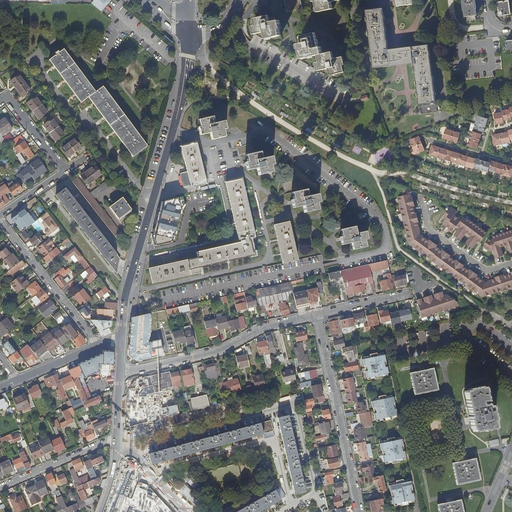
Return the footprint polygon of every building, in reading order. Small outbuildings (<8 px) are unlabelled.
[(102,11),(111,1),(110,0),(93,0),(91,3),(92,4),(102,11)] [(284,0),(287,12),(303,8),(300,0),(284,0)] [(313,0),(314,1),(316,1),(319,12),(333,8),(332,1),(336,0),(313,0)] [(462,0),(463,2),(462,2),(463,10),(464,10),(465,16),(467,16),(467,20),(475,19),(475,15),(477,15),(476,8),(475,1),(477,0),(476,0),(462,0)] [(509,0),(497,2),(499,15),(510,14),(509,0)] [(383,8),(366,10),(374,68),(390,66),(390,65),(414,61),(419,104),(432,103),(435,103),(435,102),(436,102),(429,44),(412,46),(412,48),(388,51),(383,8)] [(280,24),(279,20),(270,22),(269,15),(254,18),(256,25),(253,26),(254,30),(255,34),(265,32),(266,39),(281,35),(279,28),(280,28),(279,24),(280,24)] [(319,46),(316,32),(301,35),(302,42),(298,43),(301,58),(318,55),(319,61),(317,62),(317,66),(318,66),(319,70),(329,68),(330,75),(345,72),(343,65),(344,65),(343,61),(344,60),(343,56),(334,58),(333,51),(323,53),(321,46),(319,46)] [(128,146),(126,147),(133,156),(148,146),(141,137),(140,137),(102,86),(95,92),(63,49),(49,59),(50,60),(52,59),(83,101),(88,97),(90,96),(128,146)] [(52,59),(50,60),(81,102),(83,101),(52,59)] [(23,96),(31,90),(19,75),(11,81),(23,96)] [(39,118),(47,112),(36,96),(28,102),(39,118)] [(88,97),(126,147),(128,146),(90,96),(88,97)] [(511,107),(509,108),(509,109),(502,111),(502,112),(494,114),(496,124),(504,123),(504,120),(511,119),(511,117),(511,107)] [(226,128),(224,121),(215,123),(213,116),(199,120),(200,127),(199,127),(201,135),(210,133),(212,139),(225,136),(224,129),(226,128)] [(488,119),(478,116),(473,131),(472,131),(467,146),(477,148),(481,134),(483,134),(488,119)] [(4,118),(0,120),(0,134),(1,135),(7,131),(7,132),(9,131),(8,130),(12,128),(10,123),(8,124),(4,118)] [(56,140),(64,134),(52,118),(44,124),(56,140)] [(460,133),(445,129),(443,138),(457,142),(460,133)] [(508,132),(492,135),(494,145),(510,142),(510,140),(511,139),(511,129),(508,130),(508,132)] [(7,144),(13,140),(9,134),(3,138),(6,143),(7,144)] [(419,136),(410,139),(415,154),(424,150),(419,136)] [(68,156),(81,147),(75,139),(62,148),(68,156)] [(25,161),(33,155),(25,143),(17,149),(25,161)] [(206,182),(196,143),(181,147),(187,171),(179,173),(183,187),(191,186),(206,182)] [(257,151),(255,143),(236,147),(238,155),(257,151)] [(458,164),(470,168),(467,156),(461,154),(432,145),(429,154),(458,163),(458,164)] [(273,164),(271,156),(262,158),(260,151),(246,155),(247,161),(245,162),(247,170),(257,168),(258,174),(272,171),(270,165),(273,164)] [(467,156),(470,168),(473,168),(488,172),(488,170),(503,175),(511,177),(511,172),(511,166),(506,165),(491,161),(491,163),(476,158),(476,159),(467,156)] [(47,171),(38,158),(29,165),(30,165),(23,170),(25,173),(28,171),(33,179),(47,171)] [(87,184),(101,173),(94,165),(81,175),(87,184)] [(118,239),(123,235),(89,192),(78,177),(72,181),(118,239)] [(152,283),(201,272),(199,267),(251,255),(251,256),(254,256),(253,254),(255,254),(254,252),(253,252),(250,239),(249,240),(248,237),(253,236),(241,179),(226,182),(238,239),(240,239),(240,242),(196,252),(197,257),(149,268),(152,283)] [(303,188),(301,180),(294,182),(293,179),(282,182),(284,191),(295,189),(295,190),(303,188)] [(94,197),(110,185),(106,180),(90,192),(94,197)] [(9,183),(6,185),(13,195),(21,189),(17,183),(12,186),(9,183)] [(0,197),(4,203),(9,200),(8,199),(7,199),(0,188),(0,197)] [(117,274),(120,258),(65,188),(56,195),(117,274)] [(319,202),(317,194),(308,196),(306,189),(292,192),(293,199),(291,200),(293,208),(303,206),(304,212),(318,209),(316,202),(319,202)] [(482,297),(511,286),(511,271),(511,272),(511,273),(503,276),(503,275),(494,278),(494,279),(487,281),(487,283),(485,283),(476,276),(476,275),(469,270),(468,271),(465,268),(465,269),(462,267),(463,266),(455,260),(455,261),(449,257),(449,256),(442,250),(441,251),(438,249),(435,246),(436,245),(429,240),(428,241),(416,232),(416,230),(418,230),(417,222),(418,222),(416,213),(414,213),(413,206),(414,206),(412,197),(410,197),(410,194),(411,191),(405,189),(402,196),(398,197),(409,243),(431,259),(431,260),(458,279),(482,297)] [(120,220),(130,213),(128,211),(131,208),(122,196),(109,206),(120,220)] [(35,198),(35,197),(30,201),(34,207),(39,203),(35,198)] [(151,242),(156,247),(175,242),(185,204),(183,197),(162,202),(151,242)] [(20,208),(22,210),(30,204),(28,202),(20,208)] [(456,212),(450,207),(442,218),(445,220),(442,224),(448,228),(448,229),(451,232),(456,226),(458,228),(453,235),(460,240),(465,232),(470,236),(465,243),(471,248),(476,241),(479,243),(486,233),(469,220),(469,221),(466,219),(465,220),(462,217),(460,220),(454,215),(456,212)] [(47,235),(58,227),(56,224),(46,211),(40,217),(43,221),(42,221),(42,223),(44,226),(46,226),(47,225),(49,228),(44,231),(47,235)] [(27,212),(17,220),(20,223),(18,225),(16,226),(17,227),(20,229),(25,225),(26,226),(26,227),(31,224),(34,221),(30,216),(30,215),(29,215),(27,212)] [(282,262),(297,259),(289,221),(273,225),(282,262)] [(26,227),(21,231),(25,236),(35,228),(31,224),(26,227)] [(368,239),(366,231),(357,233),(355,226),(341,229),(342,236),(340,237),(342,245),(352,242),(353,249),(367,246),(365,239),(368,239)] [(511,233),(509,234),(509,231),(492,237),(493,240),(490,240),(488,239),(483,247),(492,250),(494,258),(502,256),(499,247),(505,245),(508,254),(511,252),(511,233)] [(29,240),(34,246),(40,241),(35,236),(29,240)] [(44,257),(53,249),(49,245),(52,243),(49,238),(44,242),(37,248),(44,257)] [(10,254),(3,246),(0,248),(0,254),(4,260),(10,254)] [(53,249),(44,257),(42,258),(46,262),(60,252),(56,247),(53,249)] [(78,260),(82,256),(74,247),(63,256),(66,260),(70,257),(73,254),(78,260)] [(10,254),(4,260),(11,269),(19,262),(12,253),(10,254)] [(74,263),(78,260),(73,254),(70,257),(74,263)] [(86,270),(90,266),(82,256),(78,260),(86,270)] [(21,260),(19,262),(11,269),(4,274),(8,279),(13,275),(10,271),(11,270),(13,273),(24,264),(21,260)] [(385,260),(371,264),(373,271),(386,268),(385,260)] [(369,264),(352,268),(354,275),(365,272),(365,270),(370,269),(369,264)] [(86,282),(88,284),(97,276),(90,266),(86,270),(80,274),(83,278),(86,276),(89,280),(86,282)] [(56,277),(65,271),(62,268),(54,274),(56,277)] [(56,277),(55,278),(61,287),(70,280),(67,276),(64,279),(62,277),(70,270),(68,268),(65,271),(56,277)] [(354,275),(352,268),(349,269),(352,283),(359,282),(360,285),(364,284),(370,282),(373,282),(371,272),(370,269),(365,270),(365,272),(354,275)] [(366,290),(364,284),(360,285),(359,282),(352,283),(349,269),(341,271),(343,280),(344,283),(345,289),(353,287),(354,293),(366,290)] [(391,279),(389,270),(384,271),(385,275),(383,275),(385,281),(381,281),(383,290),(392,288),(390,279),(391,279)] [(339,271),(329,273),(330,281),(333,280),(333,279),(335,278),(335,281),(339,280),(338,277),(341,277),(342,281),(343,280),(341,271),(339,271)] [(20,275),(10,282),(11,283),(14,280),(18,284),(23,279),(20,275)] [(395,281),(396,286),(407,283),(405,275),(394,277),(395,280),(395,281)] [(14,280),(11,283),(18,292),(28,283),(26,280),(24,281),(23,279),(18,284),(14,280)] [(72,280),(60,290),(63,293),(73,285),(71,282),(73,281),(72,280)] [(35,294),(41,289),(35,282),(27,288),(33,295),(35,294)] [(295,311),(298,311),(297,308),(294,293),(291,284),(291,282),(289,282),(279,284),(255,290),(259,305),(292,298),(294,310),(295,309),(295,311)] [(108,291),(105,287),(97,293),(100,297),(103,295),(107,292),(108,291)] [(73,296),(81,306),(84,303),(86,302),(90,298),(82,288),(73,296)] [(317,297),(320,296),(319,293),(318,288),(306,291),(309,304),(310,304),(310,305),(318,303),(317,297)] [(34,299),(35,299),(37,297),(41,301),(38,303),(37,304),(39,307),(49,298),(42,289),(36,295),(35,294),(33,295),(32,296),(34,299)] [(309,304),(306,291),(294,293),(297,308),(309,305),(309,304)] [(236,296),(244,294),(244,292),(233,295),(237,310),(247,308),(244,298),(237,300),(236,296)] [(458,307),(457,304),(452,300),(446,296),(443,297),(442,293),(434,296),(435,300),(432,301),(431,296),(423,299),(425,303),(422,304),(420,300),(417,301),(421,318),(458,307)] [(252,296),(245,297),(248,308),(257,305),(255,300),(253,301),(252,296)] [(49,300),(39,309),(45,316),(55,308),(49,300)] [(285,302),(279,303),(282,315),(289,313),(288,305),(286,306),(285,302)] [(81,306),(77,309),(80,312),(82,311),(86,315),(90,312),(84,303),(81,306)] [(189,304),(191,311),(198,309),(196,303),(189,304)] [(189,304),(178,307),(179,313),(185,311),(185,312),(191,311),(189,304)] [(60,306),(54,311),(57,315),(64,310),(60,306)] [(97,309),(96,315),(106,315),(106,318),(112,318),(113,309),(105,309),(97,309)] [(387,312),(379,314),(380,322),(388,320),(387,312)] [(137,360),(167,355),(161,338),(150,341),(151,313),(133,317),(130,354),(137,360)] [(363,313),(354,315),(356,324),(365,322),(365,319),(366,319),(365,314),(364,315),(363,313)] [(376,314),(367,316),(368,324),(369,327),(378,324),(376,314)] [(215,319),(218,329),(225,327),(225,328),(229,327),(227,318),(226,316),(215,319)] [(338,316),(329,319),(328,320),(332,335),(341,332),(338,320),(339,320),(338,316)] [(3,320),(0,321),(0,334),(2,337),(4,335),(13,327),(6,317),(3,320)] [(218,329),(215,319),(215,318),(204,320),(206,328),(207,328),(209,336),(210,340),(220,338),(218,329)] [(353,318),(341,320),(343,329),(355,326),(353,318)] [(240,328),(238,319),(229,321),(231,330),(240,328)] [(96,320),(92,320),(92,322),(99,330),(111,325),(111,321),(96,320)] [(401,328),(399,321),(397,322),(397,321),(389,323),(391,331),(399,329),(401,328)] [(71,340),(80,333),(75,327),(73,329),(68,323),(62,328),(69,337),(71,340)] [(61,327),(52,335),(58,343),(59,344),(59,345),(69,337),(62,328),(61,327)] [(175,342),(180,341),(182,340),(182,342),(186,341),(184,331),(183,330),(179,331),(178,327),(171,329),(172,332),(175,342)] [(186,341),(187,344),(195,342),(194,338),(193,335),(192,329),(191,329),(184,331),(186,341)] [(295,333),(297,342),(307,340),(305,331),(295,333)] [(49,332),(39,340),(48,351),(49,352),(50,351),(49,350),(51,349),(52,349),(53,349),(52,348),(58,343),(52,335),(49,332)] [(85,340),(80,333),(71,340),(77,347),(84,342),(85,340)] [(270,333),(265,335),(267,341),(268,349),(275,347),(273,339),(271,339),(270,333)] [(334,341),(335,350),(343,348),(344,348),(345,347),(343,339),(334,341)] [(48,351),(39,340),(30,348),(38,358),(48,351)] [(268,366),(272,365),(272,363),(269,351),(266,341),(257,343),(259,353),(264,352),(266,359),(265,359),(265,361),(266,361),(267,364),(268,364),(268,366)] [(298,347),(294,348),(296,358),(297,358),(306,356),(307,356),(307,354),(304,355),(303,350),(302,350),(301,346),(304,346),(303,343),(297,344),(298,347)] [(4,349),(10,356),(16,351),(10,344),(9,345),(4,349)] [(38,358),(30,348),(28,345),(21,351),(28,360),(31,358),(33,361),(38,358)] [(357,353),(356,345),(345,347),(344,348),(345,352),(353,350),(354,354),(357,353)] [(112,351),(102,350),(102,353),(84,361),(90,375),(99,371),(99,368),(101,368),(101,364),(109,364),(114,365),(114,354),(112,351)] [(12,362),(16,359),(19,357),(21,360),(22,359),(16,351),(10,356),(8,357),(12,362)] [(382,362),(386,361),(385,355),(380,356),(380,354),(377,354),(376,353),(369,355),(369,356),(366,357),(367,358),(362,359),(363,366),(366,365),(367,371),(365,371),(366,378),(370,377),(371,379),(374,378),(374,380),(382,378),(381,377),(384,376),(384,374),(389,373),(387,367),(385,367),(384,364),(383,364),(382,362)] [(247,355),(236,357),(238,368),(249,365),(247,355)] [(308,365),(306,356),(297,358),(296,358),(294,359),(296,366),(302,365),(303,367),(308,365)] [(83,378),(90,375),(84,361),(78,363),(79,366),(82,373),(81,373),(82,376),(83,378)] [(344,363),(342,364),(343,365),(344,365),(345,372),(356,369),(355,365),(352,365),(351,362),(344,364),(344,363)] [(205,372),(205,374),(209,373),(209,370),(215,368),(214,363),(206,365),(203,366),(205,372)] [(91,398),(89,393),(84,395),(77,377),(82,376),(81,373),(82,373),(79,366),(68,370),(70,373),(75,385),(79,396),(82,402),(85,401),(91,398)] [(432,368),(409,373),(413,395),(437,390),(432,368)] [(181,371),(185,385),(194,383),(191,369),(181,371)] [(294,369),(289,370),(289,371),(286,372),(281,373),(283,382),(296,379),(294,369)] [(316,369),(304,372),(306,380),(318,377),(316,369)] [(178,372),(170,373),(171,375),(172,381),(173,387),(181,385),(180,379),(178,379),(178,377),(179,377),(178,372)] [(64,378),(60,379),(60,381),(63,387),(64,390),(65,390),(75,385),(70,373),(65,375),(66,377),(64,378)] [(63,387),(60,381),(59,381),(56,374),(44,379),(48,387),(56,384),(58,389),(63,387)] [(266,387),(263,374),(255,376),(254,375),(252,375),(253,380),(254,380),(256,390),(260,389),(260,388),(266,387)] [(84,395),(89,393),(84,381),(83,378),(82,376),(77,377),(84,395)] [(232,380),(228,381),(225,382),(225,386),(224,386),(225,388),(226,388),(227,391),(232,390),(233,392),(241,389),(237,378),(232,380)] [(353,387),(351,380),(344,381),(346,389),(353,387)] [(29,394),(31,399),(36,397),(36,396),(41,393),(37,384),(32,387),(32,388),(27,390),(29,394)] [(253,384),(243,387),(246,395),(250,394),(250,393),(255,392),(253,384)] [(470,416),(470,417),(472,425),(471,425),(472,429),(473,429),(474,432),(483,430),(483,431),(496,428),(494,421),(495,421),(492,405),(489,406),(488,403),(486,404),(486,401),(488,401),(485,387),(482,387),(481,386),(468,389),(468,390),(465,391),(470,416)] [(305,387),(301,388),(302,392),(302,394),(303,400),(309,399),(308,392),(306,393),(305,387)] [(354,389),(345,391),(348,403),(357,401),(354,389)] [(4,393),(1,394),(3,398),(0,399),(0,409),(9,405),(8,404),(10,404),(5,392),(4,393)] [(31,399),(29,394),(25,396),(24,394),(12,399),(17,410),(28,405),(30,408),(34,406),(31,399)] [(200,409),(209,406),(206,394),(191,398),(194,410),(200,409)] [(392,404),(395,403),(393,397),(389,398),(389,396),(385,397),(385,395),(378,397),(378,398),(375,399),(375,401),(371,402),(372,408),(375,407),(376,413),(373,413),(375,420),(379,419),(379,421),(383,420),(383,422),(390,420),(390,419),(393,418),(393,416),(397,415),(396,409),(393,409),(393,406),(392,406),(392,404)] [(86,407),(94,403),(97,402),(100,400),(98,396),(91,398),(85,401),(82,402),(86,411),(88,410),(86,407)] [(309,399),(303,400),(306,413),(311,412),(310,406),(314,405),(312,398),(309,399)] [(364,413),(369,412),(367,399),(363,400),(361,400),(362,402),(357,403),(358,406),(356,406),(358,414),(364,413)] [(69,408),(61,411),(65,420),(60,423),(62,427),(71,422),(71,418),(70,415),(74,413),(72,407),(69,408)] [(318,415),(319,421),(330,418),(328,409),(321,411),(322,415),(318,415)] [(364,426),(372,424),(369,412),(364,413),(365,414),(360,415),(362,426),(364,426)] [(295,493),(304,491),(288,416),(278,418),(280,426),(279,426),(280,427),(280,429),(281,429),(284,445),(284,446),(284,447),(285,447),(288,463),(288,465),(289,466),(292,482),(292,483),(293,485),(295,493)] [(96,429),(111,422),(111,417),(105,420),(103,417),(90,422),(93,428),(94,432),(96,436),(99,435),(96,429)] [(327,421),(318,423),(321,435),(328,433),(327,428),(329,428),(327,421)] [(162,460),(178,456),(178,457),(179,456),(180,456),(180,455),(196,451),(197,451),(199,451),(199,450),(215,446),(216,446),(217,446),(217,445),(233,441),(235,441),(236,441),(236,440),(251,436),(252,436),(253,436),(254,436),(254,435),(268,432),(265,422),(149,454),(152,463),(159,461),(159,462),(161,461),(162,461),(162,460)] [(83,425),(80,426),(81,429),(85,437),(86,440),(94,437),(92,432),(94,432),(93,428),(92,429),(90,424),(87,426),(89,430),(86,431),(83,425)] [(364,438),(366,438),(364,426),(362,426),(359,427),(355,427),(356,431),(355,432),(354,432),(356,440),(358,440),(364,438)] [(5,436),(0,437),(0,439),(1,442),(9,439),(10,441),(12,440),(11,437),(10,435),(10,434),(5,436)] [(12,440),(13,442),(20,439),(18,434),(11,437),(12,440)] [(39,444),(43,454),(53,449),(50,442),(48,437),(37,441),(39,444)] [(60,437),(50,442),(53,449),(55,453),(65,448),(60,437)] [(400,446),(403,445),(402,439),(398,440),(397,438),(394,438),(394,437),(387,439),(387,440),(384,441),(384,443),(380,443),(381,450),(383,449),(384,455),(382,456),(383,462),(388,461),(388,463),(391,462),(392,464),(399,462),(399,461),(402,460),(402,458),(406,457),(405,451),(402,451),(401,448),(400,446)] [(363,464),(370,463),(368,457),(372,456),(371,450),(370,444),(366,444),(364,438),(358,440),(358,443),(356,444),(358,452),(359,451),(360,453),(358,453),(360,461),(362,461),(363,464)] [(33,458),(38,456),(43,454),(39,444),(28,449),(33,458)] [(335,445),(325,447),(328,458),(337,456),(335,445)] [(23,465),(24,468),(29,466),(23,452),(18,454),(20,458),(23,465)] [(86,469),(93,466),(103,461),(101,456),(90,461),(89,459),(83,462),(86,469)] [(14,465),(18,474),(21,472),(25,471),(22,465),(23,465),(20,458),(15,460),(17,464),(14,465)] [(79,458),(71,462),(74,469),(82,466),(79,458)] [(329,460),(330,468),(340,466),(338,458),(329,460)] [(476,458),(452,463),(457,485),(480,480),(476,458)] [(9,460),(0,463),(0,468),(3,475),(13,471),(11,465),(9,460)] [(367,476),(374,475),(371,462),(370,463),(363,464),(361,465),(363,471),(365,471),(367,476)] [(95,470),(93,466),(86,469),(88,474),(91,480),(96,478),(93,471),(95,470)] [(78,478),(74,469),(70,470),(74,480),(78,478)] [(55,483),(52,475),(51,472),(50,471),(46,472),(47,475),(46,476),(50,485),(55,483)] [(325,478),(326,484),(327,484),(332,483),(332,480),(333,479),(333,477),(331,477),(331,476),(332,476),(331,472),(324,474),(324,478),(325,478)] [(56,474),(52,475),(55,483),(57,487),(66,483),(65,481),(67,481),(64,474),(57,477),(56,474)] [(378,492),(386,490),(382,475),(373,477),(374,482),(376,482),(378,492)] [(91,480),(87,482),(81,485),(83,489),(100,482),(98,477),(96,478),(91,480)] [(409,488),(412,487),(411,481),(406,482),(406,480),(403,481),(403,479),(395,481),(395,482),(392,483),(393,485),(388,486),(390,492),(392,492),(393,497),(391,498),(392,504),(396,503),(397,505),(400,504),(401,506),(408,504),(408,503),(411,502),(410,500),(415,499),(413,493),(411,493),(410,490),(409,490),(409,488)] [(34,485),(34,486),(38,495),(39,496),(47,492),(42,481),(34,485)] [(87,498),(83,489),(81,485),(80,482),(76,484),(77,486),(76,487),(82,500),(87,498)] [(338,482),(333,483),(333,485),(334,487),(334,490),(335,496),(340,495),(342,494),(342,491),(340,492),(339,490),(341,489),(343,489),(341,482),(338,482)] [(29,499),(38,495),(34,486),(25,490),(29,499)] [(66,507),(59,490),(55,491),(58,497),(56,498),(59,505),(54,507),(56,511),(61,510),(62,509),(66,507)] [(68,493),(73,504),(76,503),(75,501),(71,491),(68,493)] [(237,511),(257,511),(261,510),(270,505),(272,504),(273,504),(273,503),(280,500),(275,491),(237,511)] [(15,511),(16,511),(26,508),(21,495),(15,498),(13,493),(8,496),(15,511)] [(368,501),(370,501),(382,498),(387,497),(386,495),(379,496),(378,493),(367,496),(368,501)] [(95,495),(91,496),(91,497),(81,502),(80,501),(76,503),(78,506),(80,507),(88,504),(89,505),(91,504),(90,503),(93,501),(93,500),(96,499),(95,495)] [(333,496),(329,497),(330,499),(332,498),(334,506),(336,505),(337,508),(342,507),(341,500),(340,500),(338,496),(341,496),(340,495),(335,496),(333,496)] [(379,507),(378,504),(378,503),(382,502),(382,498),(370,501),(371,511),(378,511),(380,511),(379,507)] [(462,511),(460,500),(436,505),(437,511),(462,511)] [(78,508),(76,503),(73,504),(69,506),(66,507),(62,509),(61,510),(65,511),(66,511),(68,511),(69,511),(78,508)]
